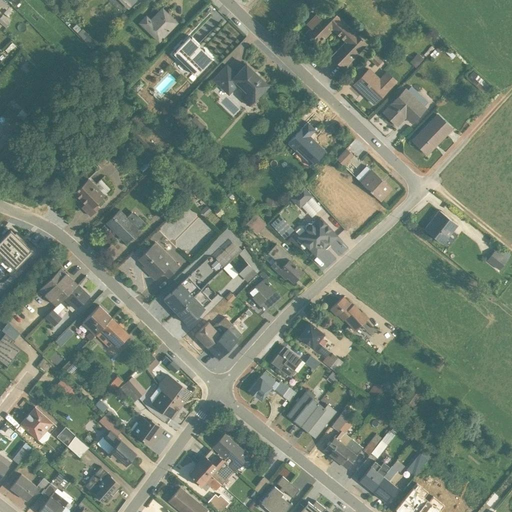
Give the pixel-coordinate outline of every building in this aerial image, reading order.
[(117,0),(128,10),(137,0),(117,0)] [(342,2),(340,0),(333,0),(331,3),(336,8),(342,2)] [(145,15),(138,23),(158,43),(177,23),(161,7),(149,19),(145,15)] [(316,15),(306,24),(310,28),(305,33),(317,45),(332,31),(343,42),(329,57),(342,70),(367,44),(328,8),(319,18),(316,15)] [(172,54),(195,76),(211,59),(210,58),(211,57),(204,50),(203,51),(197,45),(198,44),(191,37),(190,38),(188,37),(172,54)] [(383,60),(377,53),(370,60),(377,67),(383,60)] [(421,58),(417,54),(409,63),(413,66),(421,58)] [(240,99),(248,106),(249,105),(251,107),(257,101),(255,99),(266,87),(266,84),(260,78),(258,81),(256,79),(256,77),(254,75),(252,75),(251,74),(253,72),(245,64),(236,74),(226,64),(211,80),(228,95),(238,85),(245,93),(240,99)] [(368,68),(352,85),(373,105),(396,81),(386,71),(379,78),(368,68)] [(381,112),(396,127),(405,119),(411,125),(426,108),(424,106),(427,102),(411,86),(407,90),(405,88),(381,112)] [(451,128),(437,114),(411,140),(426,155),(451,128)] [(315,130),(307,122),(287,143),(296,154),(298,153),(310,164),(309,166),(310,166),(325,151),(309,136),(315,130)] [(281,140),(273,149),(278,154),(286,145),(281,140)] [(343,166),(353,156),(346,149),(337,158),(337,160),(343,166)] [(365,175),(370,168),(366,165),(361,172),(365,175)] [(371,171),(359,181),(379,201),(390,189),(371,171)] [(105,195),(88,179),(73,193),(84,204),(81,207),(90,216),(99,208),(95,205),(105,195)] [(312,196),(302,186),(289,198),(299,209),(312,196)] [(278,200),(267,198),(266,206),(276,207),(278,200)] [(105,223),(126,245),(140,231),(139,228),(144,223),(132,211),(126,216),(119,209),(105,223)] [(438,210),(423,229),(442,244),(457,225),(438,210)] [(255,214),(245,224),(256,234),(266,224),(255,214)] [(336,236),(319,216),(311,223),(308,223),(305,226),(305,229),(297,236),(315,255),(323,248),(322,247),(327,242),(328,243),(336,236)] [(0,240),(0,263),(11,275),(34,251),(15,232),(14,234),(10,230),(0,240)] [(162,273),(167,278),(179,266),(156,242),(154,242),(138,259),(145,266),(143,268),(154,279),(162,273)] [(276,243),(267,253),(274,259),(270,266),(284,279),(286,278),(292,284),(303,272),(290,260),(291,258),(276,243)] [(486,261),(499,270),(507,260),(506,259),(510,255),(499,246),(495,250),(486,261)] [(259,269),(244,248),(238,254),(242,258),(239,261),(235,256),(223,268),(232,278),(238,273),(247,282),(259,269)] [(76,284),(59,267),(38,289),(55,306),(76,284)] [(267,276),(262,270),(258,274),(262,279),(254,287),(248,293),(252,297),(251,298),(264,311),(280,298),(264,278),(267,276)] [(200,289),(187,276),(163,299),(175,312),(200,289)] [(75,310),(89,295),(76,284),(44,317),(53,327),(61,318),(57,314),(69,303),(75,310)] [(210,300),(200,289),(175,312),(187,325),(204,308),(203,307),(210,300)] [(230,292),(225,298),(230,302),(235,296),(230,292)] [(342,297),(329,309),(335,316),(337,315),(342,320),(343,319),(353,331),(368,318),(362,310),(360,312),(351,302),(349,303),(342,297)] [(111,317),(99,305),(82,323),(90,331),(85,336),(89,340),(111,317)] [(128,334),(111,317),(95,334),(112,352),(128,334)] [(208,321),(194,335),(207,348),(231,324),(224,317),(213,326),(208,321)] [(334,373),(342,362),(332,354),(330,357),(327,355),(329,351),(322,345),(325,341),(321,338),(324,333),(309,322),(297,337),(324,358),(321,363),(334,373)] [(7,368),(14,359),(13,358),(20,350),(10,342),(12,339),(14,340),(19,334),(7,323),(1,330),(4,333),(0,338),(0,359),(0,360),(0,363),(7,368)] [(208,349),(207,351),(217,362),(226,353),(224,352),(242,335),(231,324),(207,348),(208,349)] [(61,344),(74,332),(69,327),(56,340),(61,344)] [(283,346),(270,362),(276,367),(274,370),(284,377),(286,375),(290,377),(295,371),(297,373),(304,363),(300,360),(301,359),(283,346)] [(158,362),(150,355),(142,363),(148,372),(158,362)] [(310,355),(304,363),(314,370),(319,363),(310,355)] [(44,358),(38,366),(46,372),(50,367),(54,371),(56,368),(44,358)] [(178,368),(171,361),(166,366),(173,373),(178,368)] [(78,366),(73,362),(66,371),(70,375),(78,366)] [(133,378),(145,368),(142,363),(131,375),(132,376),(133,378)] [(289,402),(295,393),(265,370),(249,391),(255,397),(256,396),(260,400),(270,387),(289,402)] [(332,372),(326,379),(332,385),(338,377),(332,372)] [(161,390),(181,405),(191,393),(167,375),(157,385),(161,390)] [(122,381),(117,376),(107,387),(112,392),(122,381)] [(138,398),(145,391),(132,376),(125,383),(138,398)] [(61,379),(55,386),(70,400),(76,393),(61,379)] [(415,382),(402,400),(413,408),(426,390),(415,382)] [(138,398),(125,383),(119,388),(132,403),(138,398)] [(374,383),(366,395),(377,402),(384,390),(374,383)] [(149,397),(151,403),(150,404),(171,418),(181,405),(161,390),(158,386),(149,397)] [(313,393),(307,388),(286,415),(299,426),(318,403),(311,397),(313,393)] [(314,438),(336,411),(327,404),(323,407),(318,403),(299,426),(314,438)] [(461,404),(456,410),(467,420),(469,420),(474,414),(461,404)] [(55,426),(34,407),(19,424),(41,443),(43,442),(46,440),(47,439),(48,437),(50,433),(55,426)] [(331,426),(337,431),(350,414),(344,409),(331,426)] [(110,420),(114,416),(108,410),(104,414),(110,420)] [(104,414),(98,421),(109,432),(103,437),(102,437),(97,443),(115,461),(118,459),(125,466),(125,465),(136,453),(116,435),(121,430),(104,414)] [(141,417),(131,431),(142,440),(143,442),(150,447),(163,429),(150,419),(148,421),(141,417)] [(56,437),(67,446),(75,435),(65,427),(56,437)] [(334,460),(351,439),(341,431),(337,436),(335,434),(322,450),(334,460)] [(394,436),(388,431),(370,453),(376,457),(394,436)] [(247,455),(224,434),(213,447),(218,452),(216,455),(234,471),(247,455)] [(375,434),(363,450),(368,455),(382,438),(375,434)] [(88,447),(75,435),(67,446),(79,457),(88,447)] [(362,447),(351,439),(334,460),(346,469),(362,447)] [(24,443),(12,459),(18,464),(30,448),(24,443)] [(221,484),(234,471),(210,449),(197,463),(221,484)] [(419,453),(405,469),(413,476),(427,460),(419,453)] [(0,476),(10,463),(0,454),(0,476)] [(359,480),(371,490),(389,468),(383,463),(380,466),(374,461),(359,480)] [(204,483),(213,491),(220,484),(197,463),(188,474),(194,479),(193,481),(200,487),(204,483)] [(397,470),(391,465),(389,468),(371,490),(385,502),(398,488),(389,480),(397,470)] [(89,481),(85,486),(92,492),(92,491),(95,494),(94,495),(101,502),(112,490),(113,492),(119,485),(110,476),(110,475),(101,467),(88,480),(89,481)] [(41,493),(49,483),(42,477),(36,485),(21,473),(10,488),(10,489),(25,501),(26,500),(26,501),(31,495),(35,498),(40,492),(41,493)] [(290,483),(282,476),(276,483),(281,487),(279,490),(274,486),(261,503),(271,511),(283,511),(290,504),(280,495),(284,491),(292,498),(298,490),(290,483)] [(250,495),(253,498),(258,493),(259,494),(269,481),(263,477),(253,489),(254,490),(250,495)] [(38,511),(39,511),(59,511),(67,502),(69,503),(73,498),(62,491),(61,492),(49,483),(41,493),(47,498),(38,511)] [(427,493),(416,483),(395,510),(397,511),(416,511),(426,500),(423,498),(427,493)] [(205,511),(207,510),(179,487),(167,501),(180,511),(205,511)] [(214,494),(207,502),(218,511),(219,511),(228,503),(219,495),(217,496),(214,494)] [(439,511),(444,506),(432,497),(428,502),(426,500),(416,511),(439,511)] [(321,511),(325,509),(315,501),(312,505),(307,501),(298,511),(321,511)]
